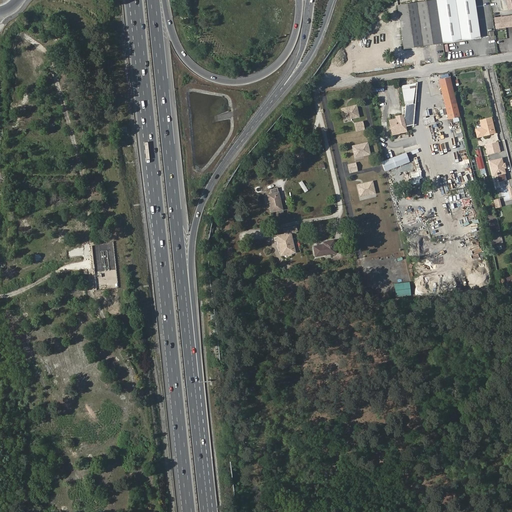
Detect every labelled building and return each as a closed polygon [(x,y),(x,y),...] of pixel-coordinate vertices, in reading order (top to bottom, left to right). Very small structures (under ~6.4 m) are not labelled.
[(433,0),(397,5),(403,49),(480,38),(475,0),(433,0)] [(511,16),(495,18),(496,28),(511,25),(511,16)] [(24,39),(28,33),(23,30),(19,36),(24,39)] [(43,51),(36,56),(39,61),(46,55),(43,51)] [(439,80),(449,119),(459,116),(450,78),(439,80)] [(416,83),(403,85),(405,103),(412,107),(413,104),(413,101),(413,99),(413,97),(413,95),(414,93),(415,88),(416,86),(416,83)] [(357,104),(340,108),(343,121),(360,118),(357,104)] [(389,121),(393,136),(399,135),(398,133),(410,130),(410,129),(413,128),(411,122),(405,124),(403,115),(396,117),(397,119),(389,121)] [(422,120),(423,126),(437,124),(436,117),(422,120)] [(492,118),(480,121),(482,129),(476,130),(478,137),(483,136),(495,133),(492,118)] [(363,121),(354,123),(356,132),(365,130),(363,121)] [(367,142),(351,146),(354,159),(371,155),(367,142)] [(498,142),(485,145),(487,155),(501,152),(498,142)] [(41,159),(47,151),(42,147),(36,155),(41,159)] [(481,150),(476,151),(479,169),(484,168),(481,150)] [(405,152),(391,158),(394,167),(408,162),(405,152)] [(391,158),(381,162),(385,170),(394,167),(391,158)] [(502,158),(489,162),(492,178),(497,176),(499,182),(506,180),(505,174),(506,174),(502,158)] [(356,163),(347,165),(349,174),(358,172),(356,163)] [(410,172),(413,187),(418,187),(423,186),(421,175),(426,174),(426,170),(410,172)] [(373,181),(356,185),(360,198),(376,194),(373,181)] [(272,194),(269,194),(272,204),(270,204),(272,212),(282,209),(277,188),(271,190),(272,194)] [(500,199),(493,200),(495,209),(502,207),(500,199)] [(283,255),(294,252),(291,233),(290,229),(296,228),(296,226),(283,229),(285,235),(277,236),(278,241),(280,241),(283,255)] [(314,247),(316,256),(336,253),(334,241),(324,242),(324,245),(314,247)] [(395,283),(395,296),(411,296),(411,283),(395,283)]
